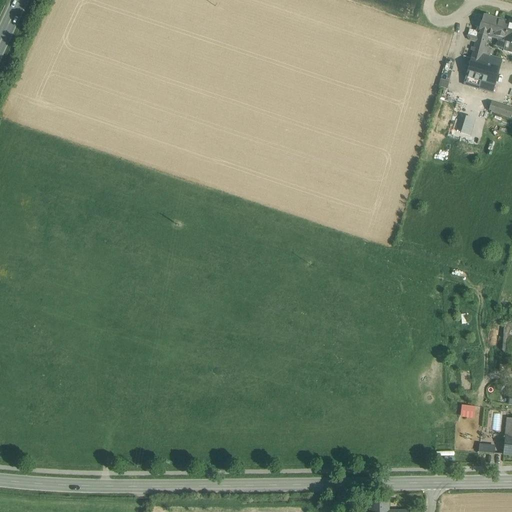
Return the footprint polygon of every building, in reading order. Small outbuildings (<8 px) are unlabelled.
[(478,34),(488,37),(500,40),(504,41),(509,22),(483,15),(478,34)] [(488,37),(478,34),(471,59),(500,67),(502,60),(489,56),(483,54),(485,47),(488,37)] [(491,49),(485,47),(483,54),(489,56),(491,49)] [(500,67),(471,59),(466,77),(487,83),(495,85),(500,67)] [(487,83),(466,77),(464,85),(485,91),(487,83)] [(495,85),(487,83),(485,91),(492,93),(495,85)] [(507,108),(491,103),(488,111),(504,117),(507,108)] [(511,322),(511,321),(506,321),(504,323),(501,350),(503,353),(508,353),(510,351),(511,351),(511,322)] [(461,405),(460,417),(474,419),(475,406),(461,405)] [(511,455),(511,418),(507,418),(503,455),(511,455)] [(494,453),(494,445),(478,444),(478,453),(494,453)] [(389,499),(369,499),(369,511),(388,511),(389,511),(389,499)]
